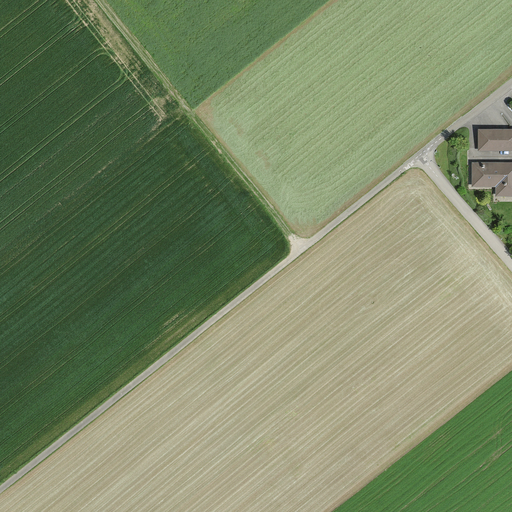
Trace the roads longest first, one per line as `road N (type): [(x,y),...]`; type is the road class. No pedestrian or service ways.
road 1 (unclassified): [(0,495),(421,158)]
road 2 (track): [(99,0),(303,253)]
road 3 (residential): [(511,262),(421,158)]
